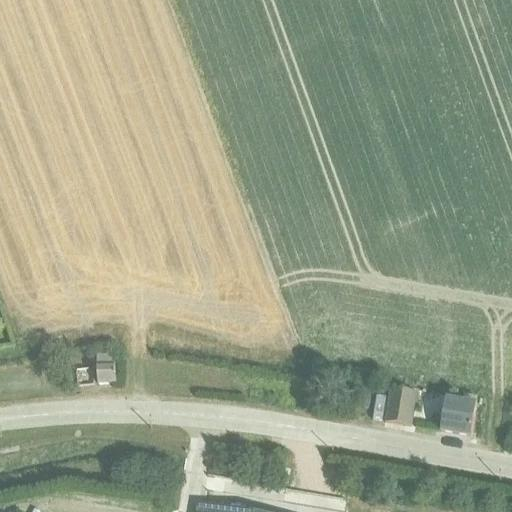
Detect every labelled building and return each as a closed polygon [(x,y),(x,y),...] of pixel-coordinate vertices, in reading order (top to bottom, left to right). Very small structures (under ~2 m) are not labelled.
[(112,356),(97,357),(99,386),(117,385),(116,368),(112,368),(112,356)] [(77,383),(71,384),(72,389),(95,386),(93,370),(75,372),(77,383)] [(100,389),(46,396),(47,407),(102,400),(100,389)] [(391,390),(386,424),(412,428),(417,394),(391,390)] [(378,397),(374,420),(383,422),(387,399),(378,397)] [(447,400),(441,433),(472,439),(479,399),(464,397),(464,403),(447,400)]
